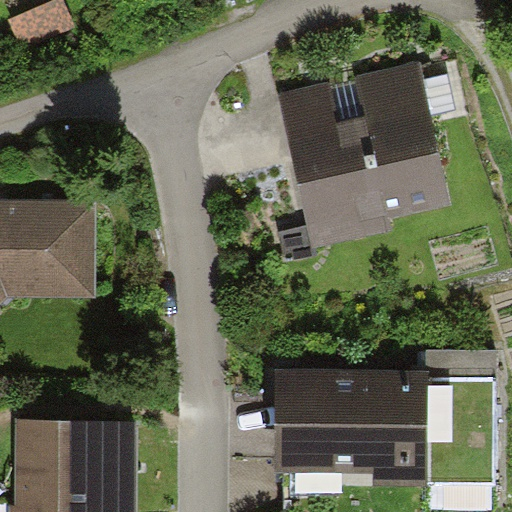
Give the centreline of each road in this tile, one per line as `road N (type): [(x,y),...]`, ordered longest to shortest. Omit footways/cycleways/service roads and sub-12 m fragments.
road 1 (residential): [(198,511),(189,267),(159,70)]
road 2 (residential): [(159,70),(333,0)]
road 3 (residential): [(0,128),(159,70)]
